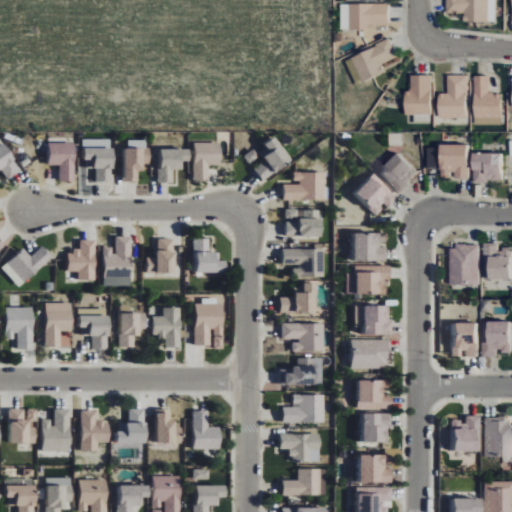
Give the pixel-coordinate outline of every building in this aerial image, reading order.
[(490,0),(448,0),(448,16),(468,15),(468,19),(468,21),(490,21),(490,0)] [(351,3),(390,4),(390,24),(370,24),(370,27),(370,29),(351,29),(351,3)] [(351,57),(390,39),(398,56),(383,64),(385,68),(386,71),(364,82),(351,57)] [(432,114),(431,75),(412,75),(413,91),(408,91),(407,91),(407,114),(432,114)] [(467,117),(467,75),(447,75),(448,93),(442,93),(439,93),(439,117),(467,117)] [(475,117),(475,76),(489,76),(489,91),(493,91),(493,94),(502,94),(502,117),(475,117)] [(0,169),(2,169),(7,179),(20,172),(1,136),(0,136),(0,169)] [(256,179),(283,163),(267,136),(256,143),(258,147),(251,151),(258,163),(250,168),(256,179)] [(112,139),(84,139),(84,167),(95,167),(96,182),(113,181),(112,139)] [(149,140),(125,140),(124,181),(138,181),(138,170),(144,170),(144,163),(148,163),(149,140)] [(216,165),(215,142),(189,143),(190,181),(205,180),(205,165),(216,165)] [(49,165),(60,165),(59,181),(75,181),(76,143),(49,143),(49,165)] [(466,145),(438,144),(438,175),(454,175),(454,179),(466,179),(466,145)] [(158,182),(174,183),(174,168),(181,168),(181,149),(158,149),(158,182)] [(375,173),(397,194),(416,173),(395,153),(375,173)] [(471,181),(500,182),(500,153),(471,153),(471,181)] [(279,183),(279,199),(321,201),(322,173),(290,172),(290,184),(279,183)] [(348,194),(372,216),(381,207),(384,210),(396,198),(368,172),(348,194)] [(317,210),(282,209),(282,236),(317,236),(317,210)] [(346,234),(347,261),(383,261),(383,245),(382,245),(382,233),(346,234)] [(103,247),(104,287),(132,286),(131,236),(114,237),(114,247),(103,247)] [(175,238),(157,239),(158,257),(147,257),(147,273),(175,272),(175,238)] [(194,238),(193,271),(226,272),(226,261),(217,261),(217,252),(209,251),(209,239),(194,238)] [(78,279),(95,280),(96,240),(80,240),(80,251),(68,250),(68,272),(78,272),(78,279)] [(485,279),(510,279),(510,249),(497,249),(497,243),(484,244),(485,279)] [(23,248),(1,268),(19,287),(53,257),(43,245),(30,256),(23,248)] [(449,245),(448,285),(477,285),(478,246),(449,245)] [(320,248),(278,250),(278,266),(290,266),(290,278),(321,277),(320,248)] [(344,294),(380,294),(380,280),(386,280),(386,266),(351,265),(351,273),(344,273),(344,294)] [(307,283),(296,283),(296,293),(287,293),(288,297),(275,297),(276,313),(308,312),(307,283)] [(195,345),(212,345),(212,349),(223,349),(223,304),(217,304),(217,300),(194,300),(195,345)] [(46,303),(45,347),(71,348),(71,333),(72,333),(72,303),(46,303)] [(387,306),(352,306),(352,328),(357,328),(357,335),(387,335),(387,306)] [(17,349),(34,349),(33,307),(6,307),(7,339),(17,339),(17,349)] [(180,307),(163,307),(163,316),(153,316),(153,336),(165,336),(165,347),(180,347),(180,307)] [(108,309),(80,308),(79,335),(92,335),(92,349),(107,349),(108,309)] [(146,332),(146,320),(140,320),(140,313),(119,313),(120,347),(134,346),(134,332),(146,332)] [(507,322),(483,321),(483,357),(495,357),(495,352),(507,352),(507,322)] [(321,324),(278,323),(278,340),(288,340),(288,352),(320,352),(321,324)] [(475,357),(474,323),(446,323),(447,356),(460,356),(460,357),(475,357)] [(386,341),(346,340),(345,368),(385,369),(386,341)] [(318,384),(318,358),(294,358),(294,366),(284,366),(284,373),(277,373),(277,384),(318,384)] [(383,381),(351,380),(351,409),(388,409),(388,394),(383,394),(383,381)] [(321,395),(289,395),(289,407),(278,407),(278,423),(321,423),(321,395)] [(10,442),(36,443),(37,409),(10,408),(10,442)] [(42,451),(70,451),(71,409),(54,409),(54,419),(43,419),(42,451)] [(118,443),(146,443),(146,409),(128,409),(128,423),(118,423),(118,443)] [(156,443),(175,443),(176,421),(168,420),(168,409),(156,409),(156,443)] [(81,451),(99,451),(99,442),(110,442),(110,422),(97,421),(98,411),(82,410),(81,451)] [(207,411),(193,410),(192,449),(219,449),(220,427),(207,427),(207,411)] [(386,443),(386,414),(355,413),(354,442),(386,443)] [(446,421),(445,452),(468,452),(468,445),(476,445),(477,416),(462,416),(462,421),(446,421)] [(511,457),(510,418),(480,419),(482,458),(511,457)] [(315,461),(316,434),(275,434),(275,449),(284,449),(284,460),(315,461)] [(388,483),(388,469),(379,469),(379,455),(352,455),(352,483),(388,483)] [(323,469),(295,469),(295,480),(278,481),(278,496),(323,495),(323,469)] [(181,511),(181,475),(152,476),(152,511),(181,511)] [(45,511),(60,511),(61,507),(67,508),(68,478),(46,478),(45,511)] [(107,511),(107,479),(79,480),(80,511),(90,511),(107,511)] [(509,511),(510,482),(481,481),(480,511),(509,511)] [(150,485),(117,486),(117,511),(132,511),(133,505),(143,505),(143,497),(150,497),(150,485)] [(226,485),(194,485),(193,511),(209,511),(209,506),(218,505),(218,497),(226,497),(226,485)] [(387,511),(387,487),(351,488),(351,511),(387,511)]
